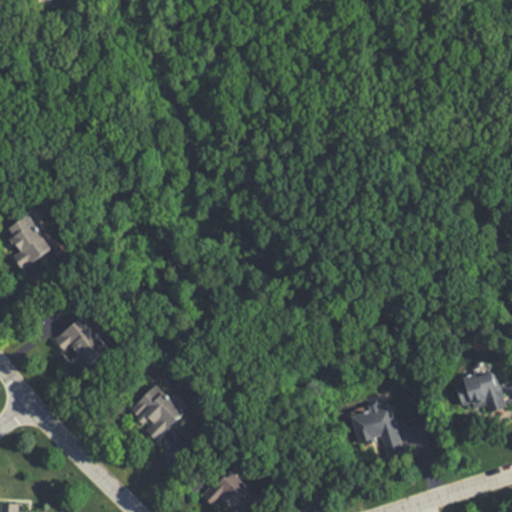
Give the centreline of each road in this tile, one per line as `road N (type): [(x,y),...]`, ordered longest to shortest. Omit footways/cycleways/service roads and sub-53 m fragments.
road 1 (residential): [(0,367),(138,511)]
road 2 (residential): [(389,511),(511,472)]
